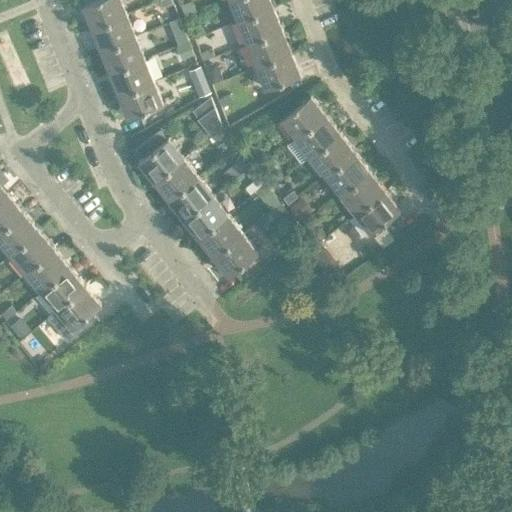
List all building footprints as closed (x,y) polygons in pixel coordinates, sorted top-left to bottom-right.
[(89,0),(82,3),(91,25),(127,11),(122,0),(89,0)] [(271,0),(230,0),(238,19),(273,5),(271,0)] [(182,7),(185,15),(197,10),(193,2),(182,7)] [(273,5),(238,19),(247,41),(282,26),(273,5)] [(127,11),(91,25),(100,48),(136,33),(127,11)] [(172,29),(183,24),(180,17),(168,21),(172,29)] [(191,29),(194,37),(206,33),(202,25),(191,29)] [(282,26),(247,41),(256,63),(291,49),(282,26)] [(136,33),(100,48),(110,70),(145,56),(136,33)] [(181,51),(192,47),(189,39),(178,43),(181,51)] [(200,51),(203,59),(214,55),(211,47),(200,51)] [(291,49),(256,63),(265,87),(301,72),(291,49)] [(145,56),(110,70),(119,92),(154,78),(145,56)] [(190,74),(201,69),(198,61),(187,66),(190,74)] [(209,74),(212,82),(223,77),(220,69),(209,74)] [(154,78),(119,92),(128,116),(163,101),(154,78)] [(218,96),(221,104),(233,100),(229,92),(218,96)] [(281,116),(296,135),(326,112),(311,93),(281,116)] [(341,131),(326,112),(296,135),(311,154),(341,131)] [(216,140),(226,133),(220,126),(211,134),(216,140)] [(139,159),(154,178),(184,155),(169,136),(167,137),(160,128),(136,146),(144,155),(139,159)] [(356,150),(341,131),(311,154),(326,173),(356,150)] [(370,169),(356,150),(326,173),(341,192),(370,169)] [(253,158),(259,165),(268,157),(263,151),(253,158)] [(184,155),(154,178),(169,197),(198,174),(184,155)] [(223,170),(230,179),(250,164),(243,155),(223,170)] [(385,188),(370,169),(341,192),(355,211),(385,188)] [(268,177),(273,184),(283,176),(278,170),(268,177)] [(198,174),(169,197),(183,216),(213,192),(198,174)] [(0,198),(8,191),(0,181),(0,198)] [(261,197),(270,190),(265,183),(256,190),(261,197)] [(283,196),(288,203),(298,195),(293,188),(283,196)] [(401,207),(385,188),(355,211),(371,231),(401,207)] [(0,230),(24,209),(8,191),(0,198),(0,230)] [(213,192),(183,216),(198,235),(228,212),(213,192)] [(276,216),(285,208),(280,202),(270,209),(276,216)] [(39,227),(24,209),(0,230),(0,240),(10,252),(39,227)] [(228,212),(198,235),(213,254),(243,230),(228,212)] [(313,234),(318,240),(328,233),(322,226),(313,234)] [(54,246),(39,227),(10,252),(25,270),(54,246)] [(243,230),(213,254),(229,274),(258,250),(243,230)] [(309,247),(336,279),(343,273),(317,241),(309,247)] [(70,264),(54,246),(25,270),(41,289),(70,264)] [(86,283),(70,264),(41,289),(57,307),(86,283)] [(102,302),(86,283),(57,307),(73,326),(102,302)] [(11,303),(1,311),(7,318),(16,310),(11,303)] [(47,358),(38,365),(43,372),(53,365),(47,358)]
